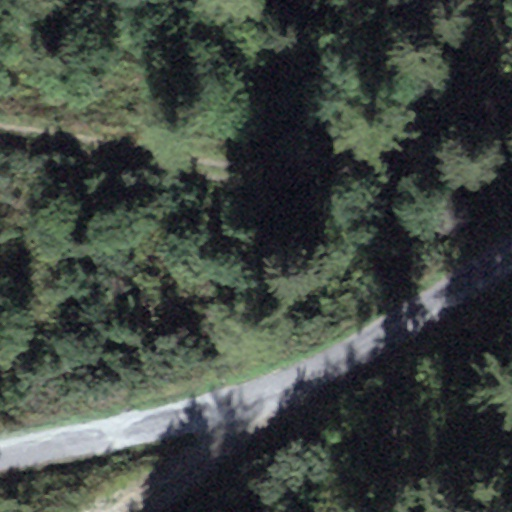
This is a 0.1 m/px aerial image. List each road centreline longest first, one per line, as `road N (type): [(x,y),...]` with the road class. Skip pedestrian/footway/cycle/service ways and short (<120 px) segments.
road 1 (unclassified): [(0,459),(305,378),(511,274)]
road 2 (track): [(0,134),(229,169),(361,157),(511,100)]
road 3 (track): [(0,295),(305,378)]
road 4 (track): [(160,511),(250,458),(305,378)]
